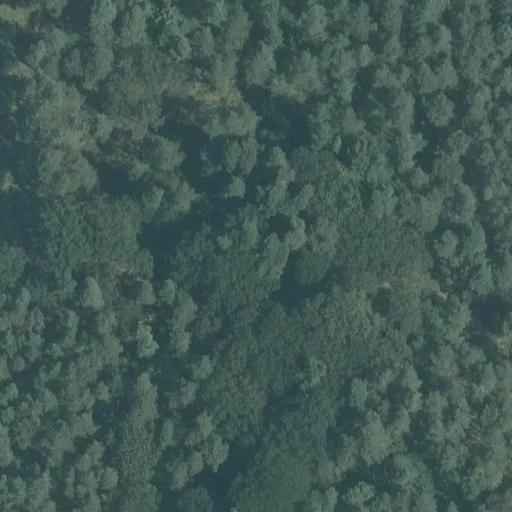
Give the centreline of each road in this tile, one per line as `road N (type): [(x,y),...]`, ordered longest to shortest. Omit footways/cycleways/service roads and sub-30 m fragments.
road 1 (track): [(0,265),(511,303)]
road 2 (track): [(454,0),(511,336)]
